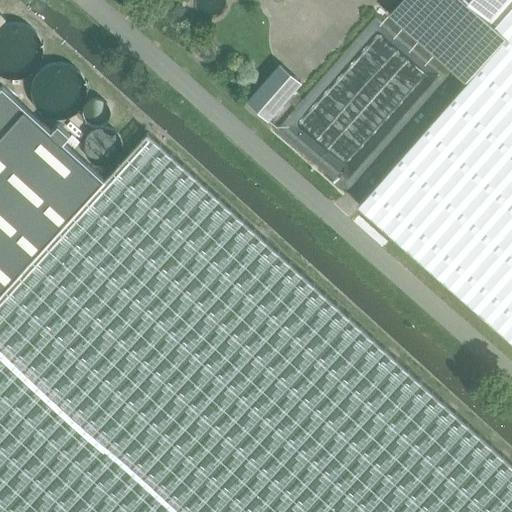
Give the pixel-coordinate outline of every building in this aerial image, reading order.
[(465,81),(358,203),(511,339),(511,0),(509,0),(491,22),(506,35),(465,81)] [(399,0),(387,14),(454,71),(465,81),(506,35),(491,22),(509,0),(430,0),(424,13),(408,6),(410,0),(399,0)] [(269,87),(250,109),(271,126),(271,125),(273,124),(303,88),(284,70),(269,87)] [(0,293),(105,179),(62,141),(69,133),(57,123),(51,130),(2,85),(0,87),(0,293)] [(511,511),(511,468),(145,134),(105,179),(0,293),(0,511),(511,511)]
